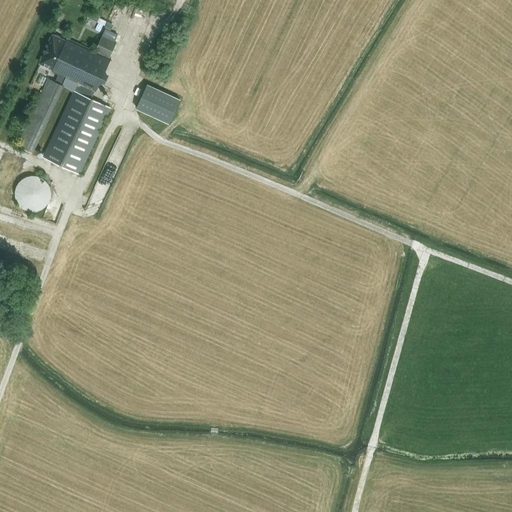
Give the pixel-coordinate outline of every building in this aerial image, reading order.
[(104,28),(110,30),(112,25),(107,22),(104,28)] [(95,91),(111,58),(109,58),(116,43),(102,36),(95,51),(67,38),(66,41),(53,35),(40,63),(52,69),(51,71),(58,74),(55,82),(48,79),(18,145),(33,152),(64,86),(63,85),(66,78),(77,83),(43,157),(80,174),(111,108),(91,99),(95,91)] [(151,75),(153,69),(144,65),(141,71),(151,75)] [(169,123),(180,99),(148,84),(137,108),(169,123)] [(50,199),(51,193),(50,188),(48,184),(45,180),(41,177),(36,176),(31,175),(27,176),(22,179),(19,182),(16,186),(15,191),(15,196),(16,201),(19,205),(23,208),(27,210),(33,211),(37,211),(43,208),(47,204),(50,199)]
